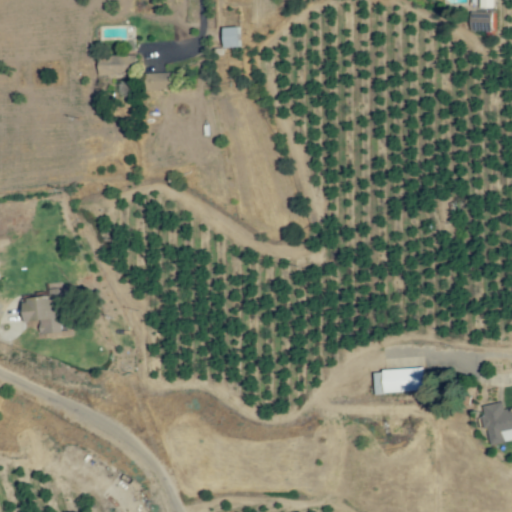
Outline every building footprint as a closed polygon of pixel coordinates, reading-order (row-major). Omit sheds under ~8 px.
[(224,48),(239,47),(238,27),(223,28),(224,48)] [(135,54),(98,57),(100,77),(137,74),(135,54)] [(174,72),(144,73),(144,90),(175,90),(174,72)] [(61,334),(62,296),(25,295),(24,325),(38,325),(37,333),(61,334)] [(425,391),(424,369),(375,370),(376,393),(425,391)] [(511,440),(511,407),(480,414),(483,430),(487,429),(490,444),(511,440)]
